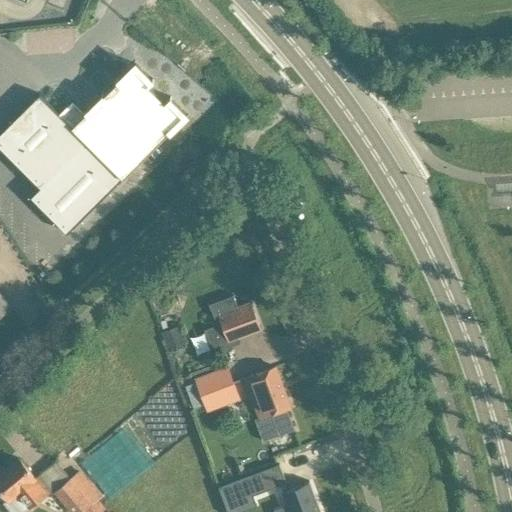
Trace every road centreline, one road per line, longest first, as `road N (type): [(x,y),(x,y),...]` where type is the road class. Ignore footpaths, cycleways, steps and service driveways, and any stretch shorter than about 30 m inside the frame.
road 1 (secondary): [(511,497),(466,336),(368,143),(323,73),(249,0)]
road 2 (residential): [(370,511),(249,162)]
road 3 (residential): [(0,390),(177,238),(249,162)]
